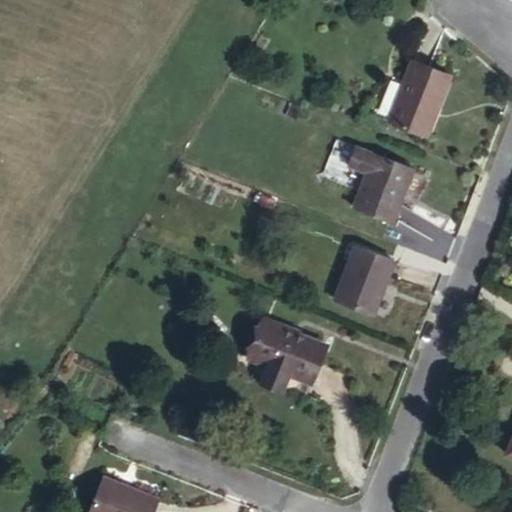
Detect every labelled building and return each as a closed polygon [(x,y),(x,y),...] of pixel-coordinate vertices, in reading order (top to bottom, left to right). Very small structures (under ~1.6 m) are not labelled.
[(449,76),(411,61),(388,118),(426,133),(449,76)] [(368,164),(378,147),(356,138),(350,158),(368,164)] [(417,162),(378,147),(368,164),(354,203),(394,221),(417,162)] [(393,262),(356,246),(335,302),(371,316),(393,262)] [(221,369),(278,391),(297,341),(239,320),(221,369)] [(153,511),(159,499),(103,476),(88,511),(153,511)]
